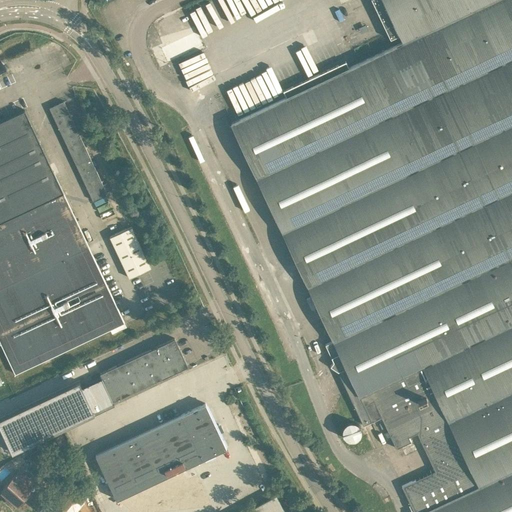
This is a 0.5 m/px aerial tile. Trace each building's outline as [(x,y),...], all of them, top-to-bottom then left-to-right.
[(511,511),(511,0),(371,0),(390,40),(400,35),(403,42),(350,67),(347,61),(283,91),(286,97),(231,123),(333,341),(325,345),(333,362),(330,366),(337,371),(363,425),(371,421),(371,422),(381,417),(396,448),(411,441),(408,437),(417,433),(435,471),(401,486),(413,511),(511,511)] [(159,65),(207,46),(200,29),(153,48),(159,65)] [(64,102),(49,108),(93,201),(107,194),(64,102)] [(0,341),(15,374),(124,323),(24,110),(0,121),(0,341)] [(151,267),(131,227),(109,237),(129,278),(151,267)] [(188,369),(175,342),(86,383),(101,414),(131,400),(129,396),(163,380),(165,384),(181,377),(179,373),(188,369)] [(17,455),(101,414),(86,383),(1,424),(17,455)] [(205,404),(196,408),(96,455),(117,500),(226,448),(205,404)] [(359,419),(343,425),(348,440),(364,435),(359,419)] [(62,443),(58,436),(52,440),(56,447),(62,443)] [(29,455),(33,462),(48,454),(43,446),(29,455)] [(19,469),(7,484),(1,492),(18,505),(36,483),(19,469)] [(71,484),(61,496),(55,504),(64,511),(71,504),(80,491),(71,484)] [(243,511),(285,511),(275,494),(243,511)] [(55,504),(48,498),(38,510),(40,511),(64,511),(55,504)]
